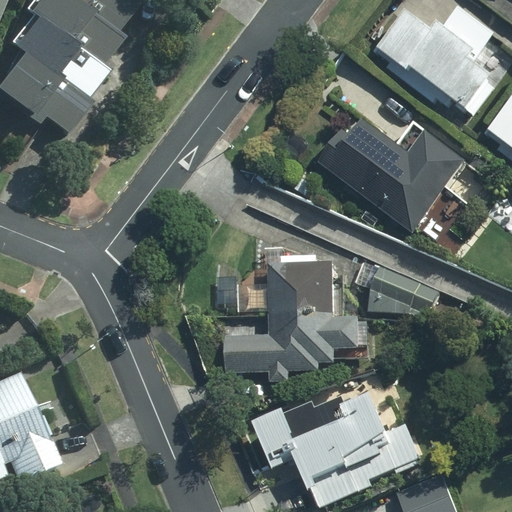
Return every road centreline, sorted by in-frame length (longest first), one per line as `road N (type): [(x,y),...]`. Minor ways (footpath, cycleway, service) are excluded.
road 1 (residential): [(91,271),(290,0)]
road 2 (residential): [(200,511),(114,306),(91,271)]
